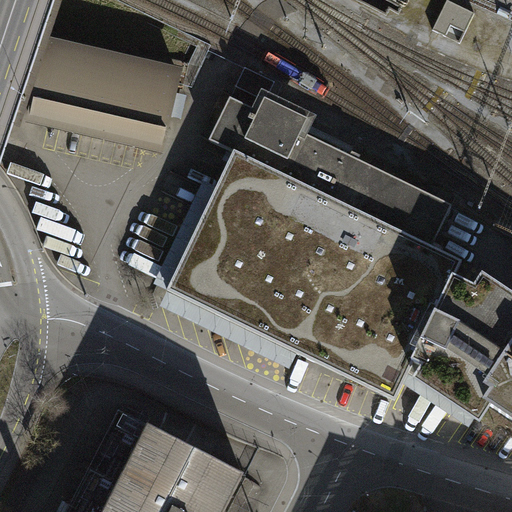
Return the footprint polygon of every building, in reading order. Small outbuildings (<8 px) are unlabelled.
[(448,1),(433,31),(446,37),(451,26),(466,34),(476,14),(448,1)] [(48,45),(31,117),(162,148),(179,75),(48,45)] [(245,70),(236,89),(261,100),(270,82),(245,70)] [(210,142),(234,154),(431,249),(452,206),(456,198),(431,186),(427,194),(359,161),(361,157),(352,153),(351,157),(301,133),(305,127),(308,121),(265,100),(261,107),(259,113),(230,99),(217,127),(209,123),(202,138),(210,142)] [(462,264),(431,249),(234,154),(167,292),(395,402),(414,363),(455,278),(462,264)] [(511,294),(483,276),(475,287),(455,278),(414,363),(422,367),(413,381),(480,426),(492,407),(511,420),(511,294)] [(223,511),(241,477),(242,478),(243,475),(148,426),(119,411),(66,511),(223,511)]
